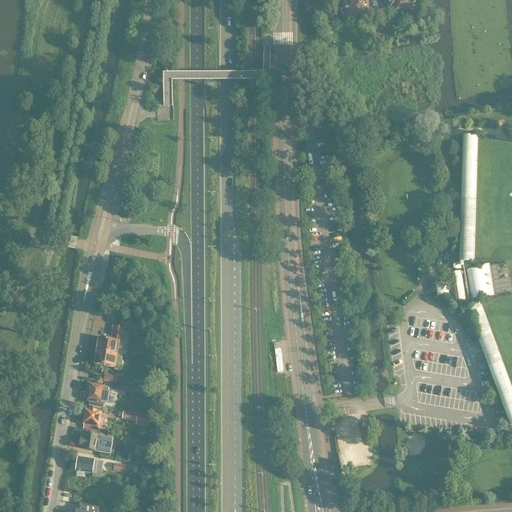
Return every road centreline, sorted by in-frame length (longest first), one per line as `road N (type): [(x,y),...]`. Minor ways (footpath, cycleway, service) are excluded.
road 1 (primary): [(225,511),(226,0)]
road 2 (primary): [(196,0),(194,318)]
road 3 (tertiary): [(287,240),(319,511)]
road 4 (tertiary): [(287,240),(281,0)]
road 5 (tertiary): [(49,511),(81,315)]
road 6 (primary): [(194,318),(194,511)]
road 7 (primary): [(104,239),(147,230),(179,236),(194,318)]
road 8 (unclassified): [(123,140),(149,0)]
